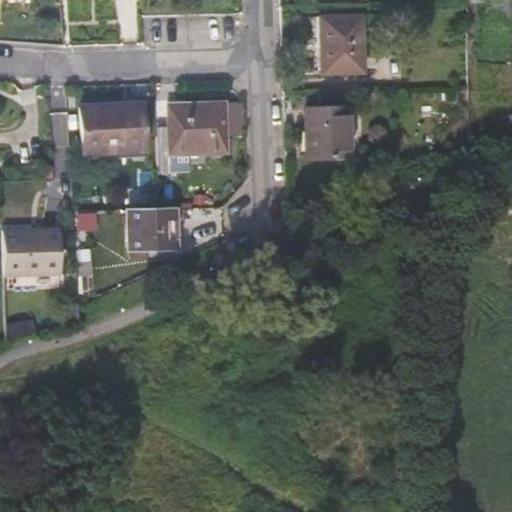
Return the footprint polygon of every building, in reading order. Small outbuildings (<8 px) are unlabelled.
[(318,15),(318,43),(324,43),(324,73),(363,71),(363,13),(318,15)] [(78,104),(81,156),(143,152),(140,100),(78,104)] [(241,133),(239,100),(225,101),(226,134),(241,133)] [(166,103),(166,115),(166,125),(154,126),(156,173),(172,173),(173,156),(188,155),(227,153),(226,134),(225,101),(166,103)] [(304,107),(304,157),(347,156),(347,106),(304,107)] [(166,125),(166,115),(153,116),(154,126),(166,125)] [(188,155),(173,156),(172,173),(189,173),(188,155)] [(157,207),(126,208),(128,251),(174,249),(173,207),(157,207)] [(1,230),(2,274),(61,273),(59,229),(1,230)]
